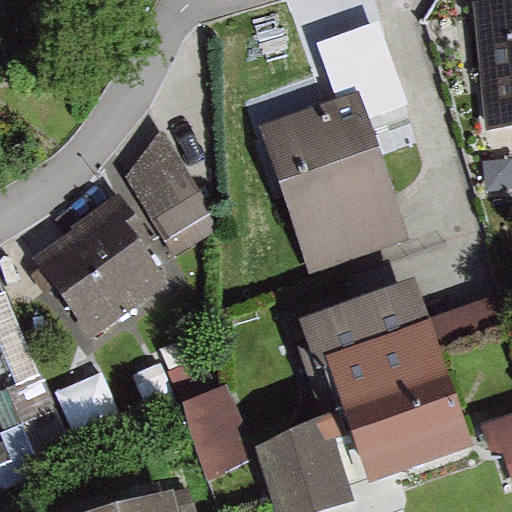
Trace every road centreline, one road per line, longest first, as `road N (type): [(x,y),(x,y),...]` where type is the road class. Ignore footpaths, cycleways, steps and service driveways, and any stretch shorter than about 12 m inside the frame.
road 1 (residential): [(402,0),(474,288)]
road 2 (residential): [(0,218),(77,162),(190,0)]
